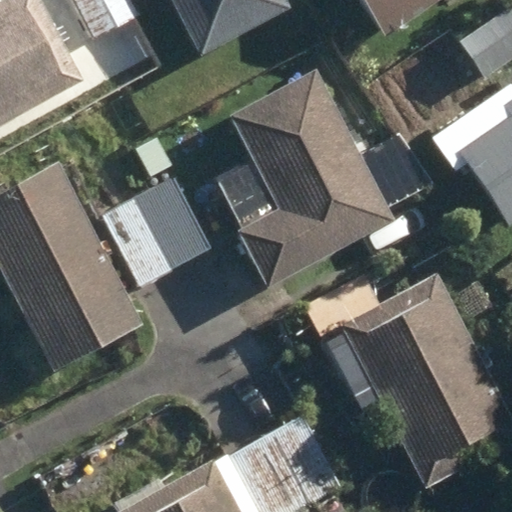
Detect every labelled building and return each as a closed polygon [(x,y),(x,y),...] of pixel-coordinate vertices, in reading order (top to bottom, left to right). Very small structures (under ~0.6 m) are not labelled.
[(16,0),(0,9),(0,136),(85,90),(34,0),(16,0)] [(70,0),(95,44),(139,20),(128,0),(70,0)] [(171,0),(204,61),(292,13),(284,0),(171,0)] [(356,0),(387,46),(453,0),(356,0)] [(511,12),(463,46),(488,82),(511,65),(511,12)] [(216,188),(271,293),(396,227),(317,78),(232,123),(255,168),(216,188)] [(466,172),(509,235),(511,232),(511,91),(431,148),(454,180),(466,172)] [(0,202),(0,277),(54,381),(142,334),(58,172),(0,202)] [(140,205),(175,275),(211,256),(175,188),(140,205)] [(141,294),(175,275),(140,205),(104,223),(141,294)] [(343,338),(430,497),(511,450),(511,420),(435,282),(382,311),(366,281),(306,314),(325,348),(343,338)] [(262,445),(298,511),(305,511),(341,492),(303,422),(262,445)] [(298,511),(262,445),(140,511),(298,511)]
